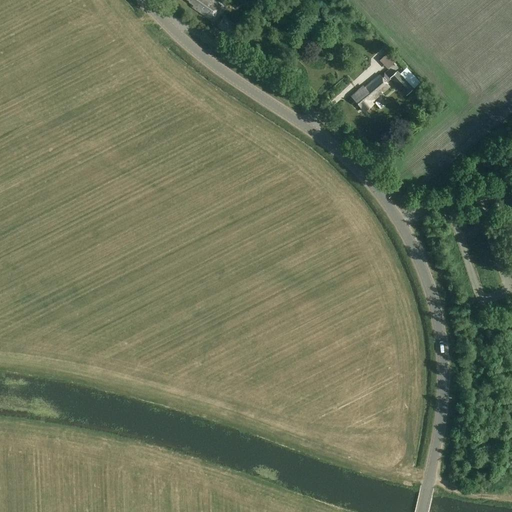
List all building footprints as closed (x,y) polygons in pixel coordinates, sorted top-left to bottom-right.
[(207,0),(206,2),(203,0),(185,0),(193,6),(192,8),(211,21),(220,8),(208,0),(207,0)] [(240,0),(249,12),(264,0),(240,0)] [(223,17),(216,26),(228,35),(235,25),(223,17)] [(363,66),(371,73),(377,66),(369,59),(363,66)] [(390,79),(406,97),(414,90),(398,72),(390,79)] [(372,102),(390,87),(387,83),(390,80),(384,73),(381,76),(380,75),(360,92),(359,90),(351,96),(364,112),(374,104),(372,102)] [(346,108),(343,112),(350,119),(354,115),(346,108)]
